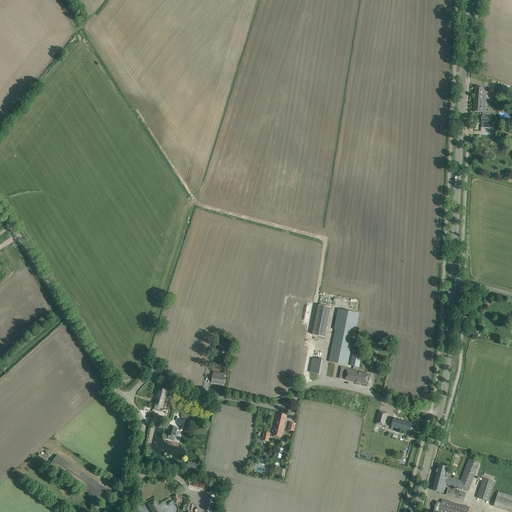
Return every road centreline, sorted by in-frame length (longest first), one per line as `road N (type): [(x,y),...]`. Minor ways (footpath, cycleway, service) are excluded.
road 1 (track): [(87,38),(199,204),(324,239),(304,386)]
road 2 (unclassified): [(439,413),(324,382),(304,386),(281,406),(154,375),(126,397)]
road 3 (tertiary): [(453,281),(467,0)]
road 4 (unclassified): [(126,397),(92,358),(0,204)]
road 5 (tertiary): [(439,413),(453,281)]
road 6 (unclassified): [(126,511),(142,440),(126,397)]
